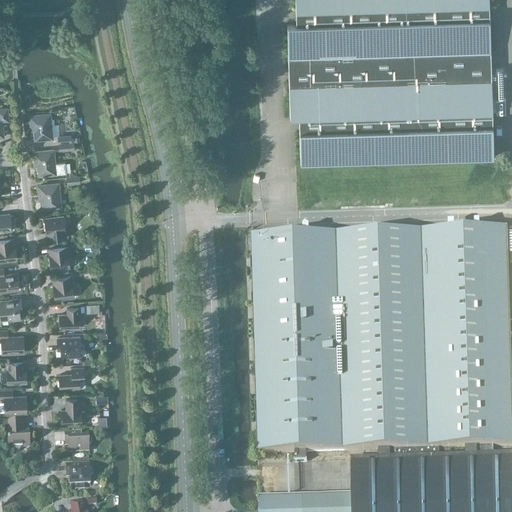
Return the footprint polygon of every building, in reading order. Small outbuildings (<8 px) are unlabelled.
[(295,0),(296,24),(287,25),(290,117),(299,117),(300,163),(493,157),(488,0),(295,0)] [(0,136),(2,136),(1,121),(8,120),(7,108),(0,109),(0,136)] [(34,126),(35,140),(52,138),(50,114),(30,116),(31,126),(34,126)] [(58,136),(58,143),(71,142),(70,135),(58,136)] [(59,144),(59,150),(75,149),(74,142),(59,144)] [(45,176),(45,175),(66,173),(65,162),(54,163),(53,150),(33,152),(34,162),(37,162),(38,176),(43,175),(43,176),(45,176)] [(42,195),(43,209),(60,208),(58,184),(38,186),(39,196),(42,195)] [(0,231),(12,230),(11,222),(13,222),(12,215),(10,215),(9,214),(0,214),(0,231)] [(65,231),(64,224),(66,224),(65,218),(63,218),(63,217),(44,219),(46,230),(47,230),(48,240),(66,237),(65,231)] [(250,237),(257,453),(295,452),(295,461),(307,461),(306,452),(378,449),(378,458),(440,456),(440,447),(465,447),(465,455),(494,454),(494,446),(511,445),(511,378),(511,338),(511,325),(508,229),(250,237)] [(0,261),(16,259),(15,248),(13,248),(12,239),(0,240),(0,261)] [(50,249),(51,258),(49,258),(51,270),(70,267),(67,246),(50,249)] [(0,268),(0,292),(18,289),(16,273),(4,275),(3,268),(0,268)] [(53,278),(55,288),(53,288),(55,299),(73,297),(71,276),(53,278)] [(0,319),(11,318),(12,321),(20,320),(19,311),(22,310),(20,298),(0,300),(0,319)] [(67,314),(59,314),(59,328),(80,327),(79,307),(67,308),(67,314)] [(0,330),(0,337),(1,337),(2,354),(24,353),(23,336),(7,337),(7,330),(0,330)] [(81,356),(81,349),(82,349),(83,348),(84,347),(84,345),(83,344),(82,343),(80,343),(80,336),(57,338),(58,350),(60,350),(61,357),(81,356)] [(6,362),(7,383),(26,382),(25,371),(24,371),(24,361),(6,362)] [(83,367),(71,368),(72,374),(59,375),(59,389),(79,388),(79,379),(84,379),(83,367)] [(0,390),(0,397),(4,397),(4,414),(26,413),(26,410),(28,410),(28,403),(26,403),(26,396),(12,397),(12,390),(0,390)] [(91,400),(98,400),(98,393),(80,393),(80,406),(91,406),(91,400)] [(60,410),(61,425),(81,424),(80,409),(79,409),(79,398),(65,399),(66,410),(60,410)] [(106,416),(98,417),(99,428),(107,427),(106,416)] [(7,433),(8,449),(14,449),(15,451),(17,452),(19,452),(20,450),(21,448),(29,448),(28,432),(22,432),(21,421),(2,422),(2,430),(8,429),(8,433),(7,433)] [(87,433),(64,434),(65,446),(68,446),(68,453),(88,452),(88,445),(89,445),(90,444),(91,443),(91,441),(90,440),(89,439),(88,439),(87,433)] [(353,459),(354,511),(511,511),(511,453),(494,454),(465,455),(440,456),(378,458),(353,459)] [(295,461),(258,463),(259,511),(354,511),(353,459),(307,461),(295,461)] [(89,470),(89,464),(66,465),(67,478),(70,478),(70,485),(90,484),(90,477),(91,476),(92,476),(93,474),(93,473),(92,471),(91,471),(89,470)] [(70,503),(71,511),(85,511),(86,511),(84,511),(82,501),(70,503)]
